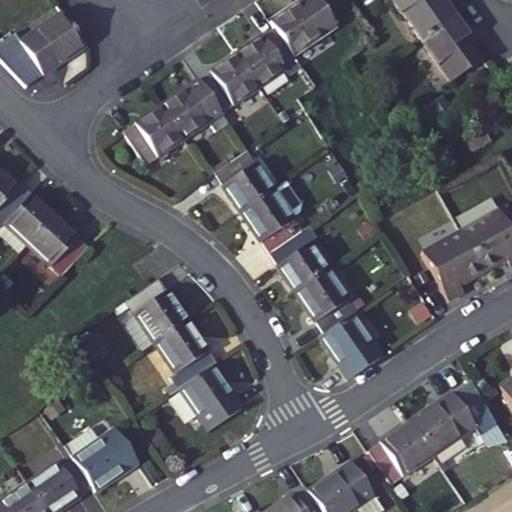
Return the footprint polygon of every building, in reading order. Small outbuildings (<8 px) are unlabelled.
[(302,55),(342,24),(325,0),(305,0),(278,18),(283,26),(302,55)] [(401,45),(434,23),(419,0),(373,0),(371,2),(401,45)] [(87,47),(63,13),(22,41),(16,32),(0,42),(0,58),(10,70),(22,80),(26,83),(31,86),(87,47)] [(461,65),(434,23),(401,45),(429,87),(461,65)] [(302,55),(283,26),(243,53),(268,90),(307,63),(302,55)] [(268,90),(243,53),(202,82),(227,118),(268,90)] [(227,118),(202,82),(155,114),(183,148),(227,118)] [(139,179),(183,148),(155,114),(115,142),(139,179)] [(447,172),(471,160),(461,142),(438,155),(447,172)] [(248,202),(222,164),(187,189),(213,227),(248,202)] [(277,246),(266,229),(277,221),(259,194),(248,202),(213,227),(243,270),(277,246)] [(0,225),(14,211),(0,197),(0,225)] [(52,235),(20,204),(14,211),(0,225),(0,242),(24,265),(52,235)] [(503,276),(486,245),(476,227),(437,248),(461,290),(481,278),(486,286),(503,276)] [(511,270),(511,235),(510,232),(486,245),(503,276),(511,270)] [(85,267),(52,235),(24,265),(56,296),(85,267)] [(305,286),(277,246),(243,270),(271,309),(305,286)] [(438,303),(461,290),(437,248),(400,269),(427,319),(442,310),(438,303)] [(332,327),(305,286),(271,309),(298,350),(327,330),(332,327)] [(173,338),(146,297),(135,306),(111,323),(138,363),(173,338)] [(354,370),(327,330),(298,350),(294,352),(319,389),(354,370)] [(197,374),(173,338),(138,363),(161,397),(192,377),(197,374)] [(494,404),(470,368),(427,398),(452,433),(494,404)] [(220,423),(192,377),(161,397),(157,400),(185,444),(220,423)] [(452,433),(427,398),(379,431),(404,466),(452,433)] [(113,471),(90,440),(77,449),(68,436),(39,458),(45,467),(69,497),(72,501),(113,471)] [(406,488),(369,439),(327,470),(348,499),(351,505),(373,488),(384,503),(406,488)] [(284,511),(331,511),(348,499),(327,470),(325,466),(276,499),(284,511)] [(17,511),(48,511),(69,497),(45,467),(6,495),(17,511)] [(262,500),(274,511),(284,511),(276,499),(272,493),(262,500)] [(0,511),(17,511),(6,495),(0,499),(0,511)] [(274,511),(262,500),(246,511),(274,511)]
